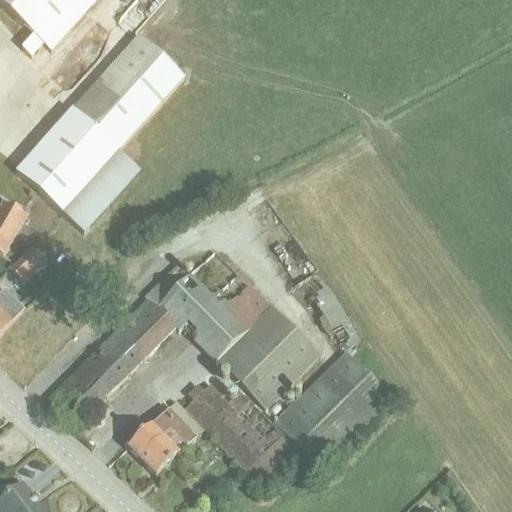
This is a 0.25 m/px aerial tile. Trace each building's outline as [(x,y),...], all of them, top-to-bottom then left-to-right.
[(0,0),(55,47),(95,0),(0,0)] [(137,0),(115,24),(129,38),(165,0),(137,0)] [(143,41),(19,180),(65,221),(189,82),(143,41)] [(0,214),(0,262),(4,265),(28,224),(5,210),(2,216),(0,214)] [(180,265),(47,396),(75,424),(176,326),(245,396),(227,414),(209,395),(185,418),(263,497),(305,456),(319,471),(391,399),(346,353),(334,364),(274,424),(262,412),(321,354),(216,248),(189,274),(180,265)] [(36,255),(12,278),(27,293),(51,271),(36,255)] [(291,294),(336,357),(358,342),(313,279),(291,294)] [(0,305),(0,370),(10,381),(28,363),(1,336),(18,319),(2,303),(0,305)] [(202,444),(173,413),(127,457),(156,487),(202,444)] [(293,500),(307,491),(301,481),(286,490),(293,500)] [(39,511),(26,493),(0,510),(0,511),(39,511)]
